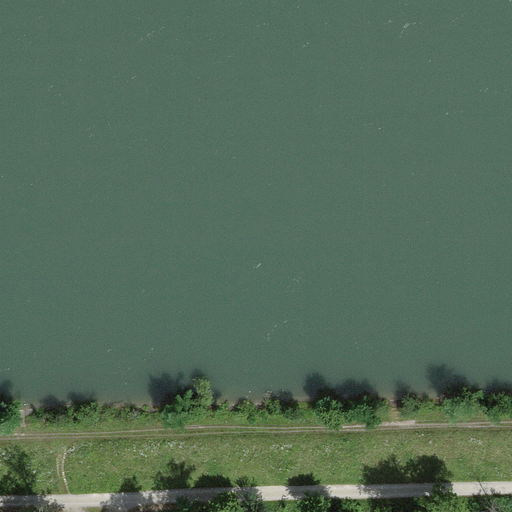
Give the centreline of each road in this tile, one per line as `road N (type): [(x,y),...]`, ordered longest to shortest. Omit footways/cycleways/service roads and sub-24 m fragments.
road 1 (track): [(0,499),(511,487)]
road 2 (track): [(511,426),(58,437)]
